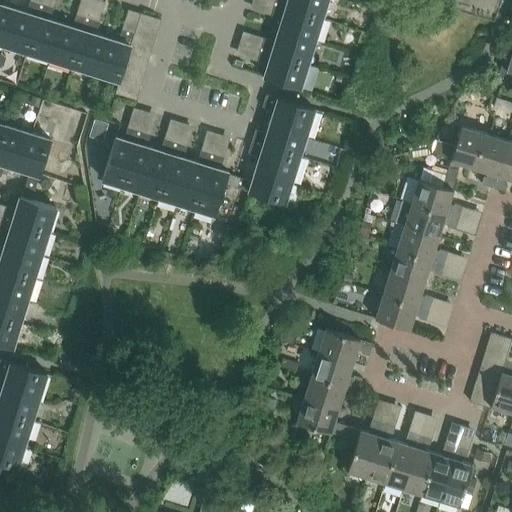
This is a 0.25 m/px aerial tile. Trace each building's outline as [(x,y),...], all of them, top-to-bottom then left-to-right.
[(0,0),(0,42),(4,44),(15,10),(2,6),(3,1),(5,1),(5,0),(0,0)] [(326,0),(275,0),(274,3),(321,18),(326,0)] [(27,51),(42,4),(30,1),(28,8),(30,9),(28,14),(15,10),(4,44),(27,51)] [(314,40),(321,18),(274,3),(271,15),(278,17),(279,15),(284,17),(280,30),(314,40)] [(50,58),(61,24),(47,20),(49,15),(51,16),(53,8),(42,4),(27,51),(50,58)] [(158,31),(161,19),(141,13),(137,24),(158,31)] [(73,65),(88,19),(76,15),(74,23),(76,23),(74,28),(61,24),(50,58),(73,65)] [(96,73),(107,39),(93,34),(95,29),(97,30),(99,22),(88,19),(73,65),(96,73)] [(154,42),(158,31),(137,24),(134,33),(134,36),(154,42)] [(123,70),(126,59),(130,47),(134,36),(134,33),(122,29),(120,37),(122,38),(120,43),(107,39),(96,73),(118,80),(120,80),(123,70)] [(307,64),(314,40),(280,30),(276,43),(271,42),(271,40),(264,37),(260,49),(307,64)] [(151,54),(154,42),(134,36),(130,47),(151,54)] [(147,65),(150,57),(151,54),(130,47),(126,59),(147,65)] [(300,86),(307,64),(260,49),(257,60),(264,63),(265,61),(270,62),(266,75),(265,77),(300,87),(300,86)] [(511,51),(509,60),(503,58),(503,60),(511,62),(511,51)] [(144,76),(147,65),(126,59),(123,70),(144,76)] [(511,87),(511,70),(507,69),(502,83),(496,82),(496,83),(511,87)] [(140,88),(144,76),(123,70),(120,80),(119,82),(140,88)] [(136,99),(140,88),(119,82),(116,93),(136,99)] [(305,135),(313,110),(314,110),(314,109),(279,98),(266,94),(263,106),(270,109),(271,106),(276,108),(273,117),(291,122),(288,130),(305,135)] [(299,155),(305,135),(288,130),(291,122),(273,117),(268,136),(262,134),(263,132),(256,129),(252,141),(299,155)] [(26,151),(31,134),(4,126),(0,139),(0,175),(1,176),(3,168),(1,168),(2,162),(13,166),(18,149),(26,151)] [(483,151),(488,134),(462,126),(463,126),(461,126),(451,160),(451,161),(443,186),(452,189),(460,163),(470,166),(475,149),(483,151)] [(123,185),(139,131),(128,128),(125,135),(128,136),(126,141),(117,138),(116,137),(103,179),(104,179),(123,185)] [(141,190),(154,150),(144,147),(146,141),(148,142),(151,134),(139,131),(123,185),(141,190)] [(40,175),(51,140),(50,140),(31,134),(26,151),(18,149),(13,166),(30,172),(29,177),(28,176),(22,197),(32,200),(40,175)] [(493,187),(508,140),(488,134),(483,151),(475,149),(470,166),(489,172),(487,177),(484,176),(482,184),(493,187)] [(159,196),(176,143),(164,139),(162,146),(165,147),(163,153),(154,150),(141,190),(159,196)] [(511,141),(508,140),(493,187),(505,191),(507,183),(504,182),(506,177),(511,179),(511,141)] [(291,182),(299,155),(252,141),(249,152),(256,155),(257,152),(262,154),(259,164),(276,169),(274,177),(291,182)] [(177,202),(190,161),(181,158),(182,153),(185,154),(187,146),(176,143),(159,196),(177,202)] [(196,207),(212,154),(201,150),(199,158),(201,159),(200,164),(190,161),(177,202),(196,207)] [(225,183),(228,173),(228,172),(227,172),(218,169),(219,164),(222,165),(224,157),(212,154),(196,207),(214,213),(215,214),(225,183)] [(285,201),(291,182),(274,177),(276,169),(259,164),(253,182),(248,180),(228,173),(225,183),(250,191),(285,202),(285,201)] [(449,203),(453,190),(454,189),(452,189),(443,186),(441,185),(443,180),(434,177),(432,183),(419,179),(419,180),(412,202),(459,217),(462,205),(455,203),(454,205),(449,203)] [(48,231),(55,209),(56,208),(32,200),(22,197),(21,197),(21,198),(17,211),(12,210),(12,208),(5,205),(1,217),(48,231)] [(455,228),(459,217),(412,202),(405,225),(439,236),(443,223),(448,224),(448,226),(455,228)] [(41,254),(48,231),(1,217),(0,220),(0,228),(5,231),(6,229),(11,230),(7,244),(41,254)] [(434,249),(439,236),(405,225),(398,248),(444,263),(448,251),(440,249),(440,251),(434,249)] [(0,266),(34,278),(41,254),(7,244),(3,257),(0,256),(0,266)] [(441,274),(444,263),(398,248),(391,271),(425,282),(429,268),(434,270),(433,272),(441,274)] [(0,291),(27,300),(34,278),(0,266),(0,291)] [(420,295),(425,282),(391,271),(383,294),(430,308),(434,297),(426,294),(425,297),(420,295)] [(0,316),(19,323),(27,300),(0,291),(0,316)] [(426,320),(430,308),(383,294),(376,318),(410,329),(411,327),(410,327),(414,314),(419,316),(419,317),(426,320)] [(12,346),(19,323),(0,316),(0,343),(12,347),(13,346),(12,346)] [(353,362),(357,349),(362,351),(362,352),(369,355),(373,343),(361,339),(326,328),(325,329),(326,329),(319,352),(353,362)] [(508,349),(511,338),(491,332),(488,343),(508,349)] [(505,361),(505,358),(508,349),(488,343),(484,354),(505,361)] [(349,376),(353,362),(319,352),(312,374),(359,389),(362,378),(355,375),(354,377),(349,376)] [(501,372),(505,361),(484,354),(480,366),(501,372)] [(511,411),(511,360),(505,358),(505,361),(501,372),(497,384),(494,395),(491,405),(492,406),(511,411)] [(38,400),(46,374),(46,373),(12,362),(12,363),(0,359),(0,372),(3,373),(4,370),(9,372),(6,382),(23,387),(21,395),(38,400)] [(497,384),(501,372),(480,366),(477,377),(497,384)] [(355,401),(359,389),(312,374),(305,397),(339,408),(343,395),(348,396),(347,398),(355,401)] [(494,395),(497,384),(477,377),(473,389),(494,395)] [(0,409),(32,420),(38,400),(21,395),(23,387),(6,382),(0,401),(0,400),(0,409)] [(491,405),(494,395),(473,389),(469,400),(490,407),(491,405)] [(334,421),(339,408),(305,397),(297,420),(297,421),(331,432),(332,431),(357,439),(360,430),(334,421)] [(23,447),(32,420),(0,409),(0,431),(8,434),(6,442),(23,447)] [(367,476),(384,422),(372,419),(370,427),(373,427),(371,432),(362,430),(362,429),(361,429),(360,430),(357,439),(348,470),(349,471),(349,470),(367,476)] [(386,482),(398,441),(389,438),(390,433),(393,434),(395,426),(384,422),(367,476),(386,482)] [(404,487),(420,434),(409,430),(407,438),(409,439),(408,444),(398,441),(386,482),(404,487)] [(17,465),(23,447),(6,442),(8,434),(0,431),(0,461),(17,467),(18,465),(17,465)] [(422,493),(435,452),(425,449),(427,444),(430,445),(432,438),(420,434),(404,487),(422,493)] [(441,499),(457,445),(446,442),(443,449),(446,450),(444,455),(435,452),(422,493),(441,499)] [(460,505),(473,464),(471,463),(471,464),(462,461),(464,456),(466,456),(469,449),(457,445),(441,499),(458,504),(458,505),(460,505)]
